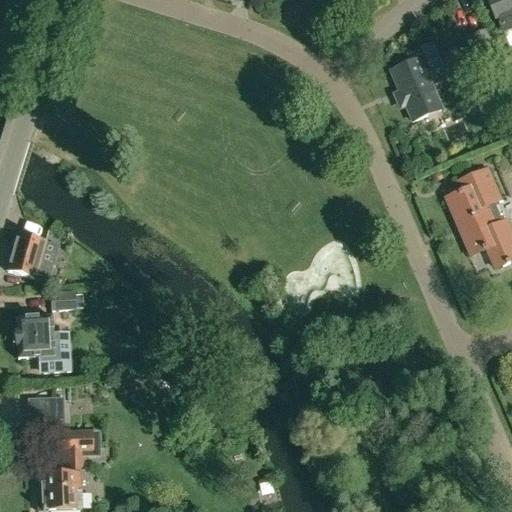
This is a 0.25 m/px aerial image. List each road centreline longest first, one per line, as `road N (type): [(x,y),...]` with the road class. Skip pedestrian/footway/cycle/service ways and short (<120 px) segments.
road 1 (residential): [(471,358),(359,124),(331,83)]
road 2 (tertiary): [(0,203),(63,0)]
road 3 (residential): [(331,83),(267,38),(145,0)]
road 4 (residential): [(331,83),(420,0)]
